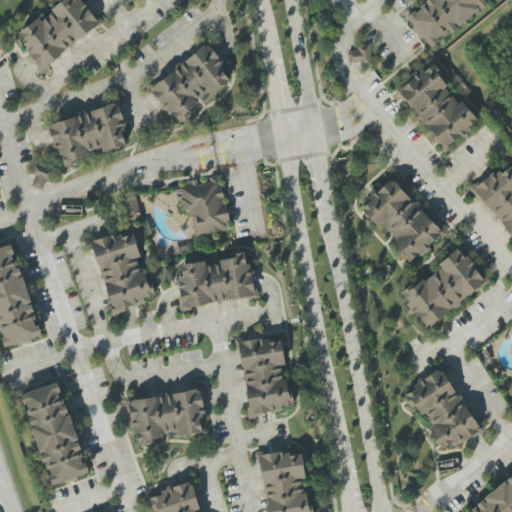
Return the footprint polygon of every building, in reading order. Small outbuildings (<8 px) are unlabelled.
[(100,26),(80,0),(57,0),(61,4),(40,20),(38,18),(19,33),(27,43),(22,46),(40,70),(100,26)] [(486,0),(426,0),(405,16),(429,48),(450,32),(450,33),(487,4),(485,2),(486,0)] [(231,78),(206,45),(150,88),(177,125),(192,114),(189,109),(231,78)] [(349,64),(371,62),(369,45),(357,46),(357,51),(348,52),(349,64)] [(397,90),(443,150),(479,123),(463,102),(460,105),(430,65),(397,90)] [(49,125),(61,168),(78,163),(77,159),(88,156),(87,152),(101,148),(102,152),(129,145),(117,103),(82,114),(82,115),(49,125)] [(50,168),(36,165),(30,187),(44,191),(50,168)] [(195,237),(230,230),(219,176),(209,178),(210,183),(198,185),(197,182),(177,186),(182,214),(190,212),(195,237)] [(442,234),(392,179),(360,208),(378,227),(379,226),(412,261),(442,234)] [(140,220),(137,196),(125,197),(127,221),(140,220)] [(91,243),(113,314),(146,304),(144,298),(154,295),(146,271),(140,273),(136,259),(140,257),(132,231),(91,243)] [(0,339),(2,348),(40,337),(13,245),(0,248),(0,339)] [(427,329),(489,281),(485,276),(482,278),(471,264),(459,248),(438,264),(440,267),(402,296),(427,329)] [(183,308),(256,297),(251,264),(246,265),(244,253),(218,257),(219,264),(205,267),(205,262),(176,266),(183,308)] [(281,337),(239,342),(248,416),(283,412),(282,406),(292,405),(289,380),(282,380),(280,366),(285,365),(281,337)] [(479,430),(442,369),(406,391),(429,428),(428,429),(443,452),(479,430)] [(52,485),(86,476),(61,383),(22,394),(41,464),(46,463),(52,485)] [(205,433),(200,391),(129,400),(134,446),(153,443),(152,439),(164,438),(163,433),(177,431),(178,436),(205,433)] [(266,511),(312,511),(312,503),(305,503),(302,479),(305,479),(301,450),(259,456),(266,511)] [(511,511),(511,476),(465,511),(511,511)] [(201,511),(194,482),(161,490),(162,495),(149,498),(152,511),(156,511),(160,511),(201,511)]
